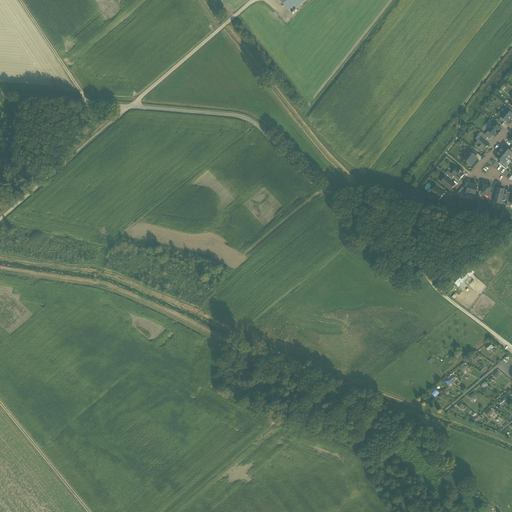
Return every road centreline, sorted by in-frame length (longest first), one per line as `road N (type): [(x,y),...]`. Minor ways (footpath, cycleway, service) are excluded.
road 1 (unclassified): [(350,191),(320,190),(247,115),(132,105)]
road 2 (unclassified): [(350,191),(438,291),(511,347)]
road 3 (unclassified): [(0,219),(132,105)]
road 4 (unclassified): [(511,226),(374,189),(350,191)]
road 5 (unclassified): [(132,105),(253,0)]
road 6 (track): [(88,511),(0,404)]
road 7 (unclassified): [(132,105),(0,94)]
